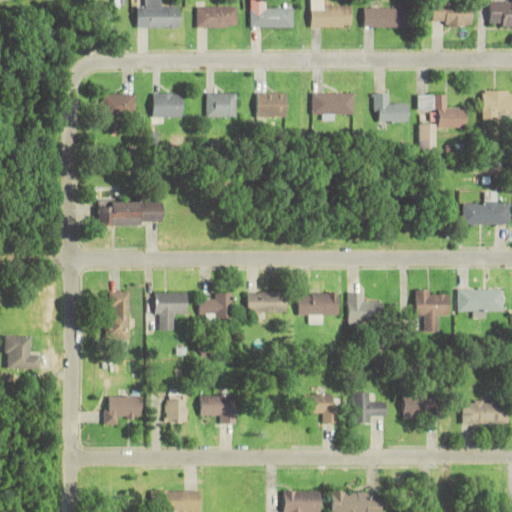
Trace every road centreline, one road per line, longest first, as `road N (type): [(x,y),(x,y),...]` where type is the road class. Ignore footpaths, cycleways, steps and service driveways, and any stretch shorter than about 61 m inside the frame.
road 1 (residential): [(69,261),(70,84),(87,65),(511,61),(85,459),(69,442),(69,261)]
road 2 (residential): [(69,261),(511,257)]
